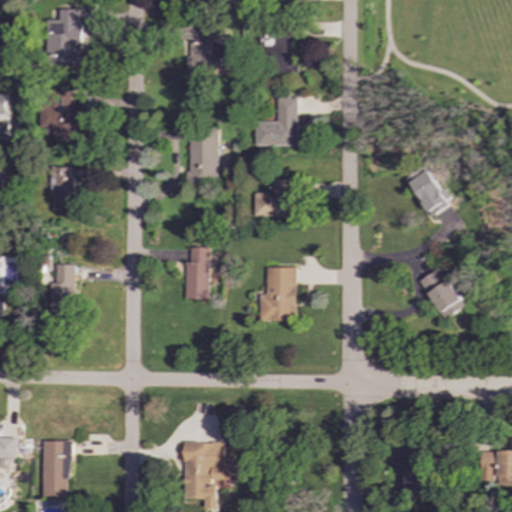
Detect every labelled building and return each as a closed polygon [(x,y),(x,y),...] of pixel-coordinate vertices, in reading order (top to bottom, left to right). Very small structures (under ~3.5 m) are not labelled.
[(80,67),(79,49),(83,49),(82,9),(60,9),(60,20),(50,20),(50,67),(80,67)] [(186,75),(219,74),(219,70),(227,70),(227,29),(206,30),(206,43),(191,43),(191,56),(186,56),(186,75)] [(297,72),(297,56),(288,57),(287,31),(265,32),(266,60),(273,59),(274,73),(297,72)] [(0,139),(8,140),(8,122),(0,122),(0,114),(7,114),(7,95),(0,95),(0,139)] [(298,98),(278,98),(278,122),(256,122),(256,146),(297,146),(298,98)] [(79,142),(78,105),(71,105),(71,100),(40,101),(41,128),(54,128),(54,143),(79,142)] [(218,185),(218,128),(189,128),(188,185),(218,185)] [(52,210),(75,211),(76,177),(70,177),(70,164),(53,164),(52,210)] [(410,183),(433,216),(452,203),(430,170),(410,183)] [(255,216),(296,217),(297,180),(275,179),(274,193),(255,193),(255,216)] [(210,299),(211,248),(192,247),(192,262),(187,262),(186,299),(210,299)] [(52,283),(52,317),(76,317),(77,265),(58,265),(58,283),(52,283)] [(297,268),(268,267),(267,295),(261,295),(261,320),(297,321),(297,268)] [(422,280),(446,319),(466,307),(450,280),(444,284),(437,271),(422,280)] [(0,439),(0,458),(17,458),(17,440),(0,439)] [(71,441),(44,441),(44,497),(71,497),(71,441)] [(185,499),(206,500),(206,508),(217,508),(217,481),(232,481),(232,468),(224,467),(225,442),(185,442),(185,499)] [(426,448),(405,449),(406,493),(427,493),(426,448)] [(511,451),(482,452),(483,481),(498,480),(498,485),(511,485),(511,451)]
